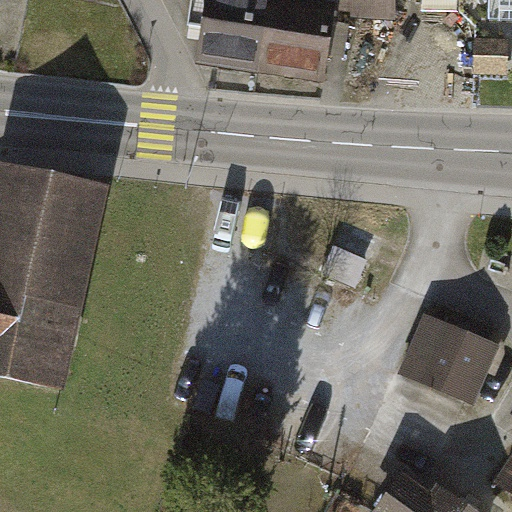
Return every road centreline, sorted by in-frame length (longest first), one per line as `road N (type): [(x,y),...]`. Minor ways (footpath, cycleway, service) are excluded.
road 1 (primary): [(511,155),(199,131)]
road 2 (primary): [(199,131),(0,114)]
road 3 (residential): [(137,0),(199,131)]
